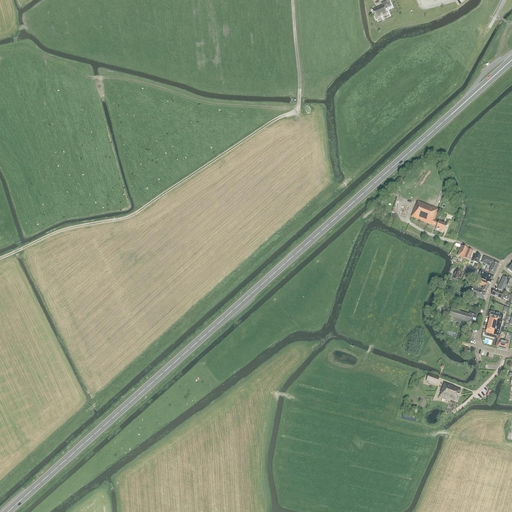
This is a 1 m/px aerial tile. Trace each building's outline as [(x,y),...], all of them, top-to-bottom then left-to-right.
[(385,10),(391,7),(389,1),(382,4),(383,6),(373,11),(376,18),(386,14),(385,10)] [(444,232),(447,225),(439,222),(438,222),(434,220),(438,210),(418,202),(416,206),(415,206),(411,217),(436,227),(436,229),(444,232)] [(470,256),(473,251),(461,246),(457,256),(464,259),(465,258),(469,260),(470,256)] [(472,258),(471,261),(473,262),(478,264),(481,256),(476,254),(474,259),(472,258)] [(494,276),(499,264),(484,257),(484,258),(481,263),(487,265),(485,269),(489,271),(488,273),(494,276)] [(459,281),(463,273),(456,270),(453,278),(459,281)] [(490,283),(494,276),(489,274),(488,274),(481,271),(478,277),(490,283)] [(507,286),(510,280),(503,277),(500,283),(507,286)] [(486,292),(490,284),(476,278),(475,281),(477,282),(477,284),(483,286),(481,290),(486,292)] [(504,292),(507,286),(500,283),(497,289),(504,292)] [(482,301),(486,293),(471,286),(466,296),(470,298),(471,296),(482,301)] [(507,300),(508,297),(493,290),(492,295),(500,299),(501,298),(507,300)] [(460,295),(453,292),(451,299),(459,303),(462,298),(459,297),(460,295)] [(451,310),(443,308),(448,298),(442,295),(433,315),(440,317),(451,321),(460,324),(461,321),(463,321),(467,322),(466,324),(473,327),(475,322),(475,320),(477,315),(470,313),(469,314),(468,314),(468,315),(460,312),(457,311),(457,312),(451,310)] [(490,317),(486,333),(498,336),(502,320),(503,315),(489,312),(487,317),(490,317)] [(507,350),(509,342),(498,339),(496,347),(507,350)] [(439,378),(428,374),(426,381),(436,385),(439,378)] [(456,401),(460,391),(456,389),(457,388),(454,387),(444,383),(440,392),(441,393),(440,397),(449,400),(450,398),(456,401)]
